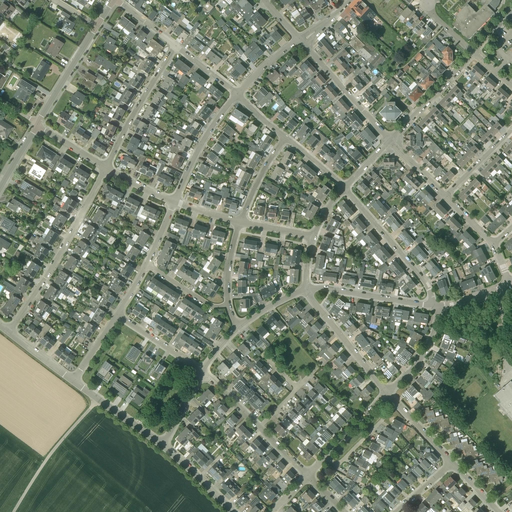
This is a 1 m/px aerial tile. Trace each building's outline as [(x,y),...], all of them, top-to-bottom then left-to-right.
[(144,2),(143,1),(140,0),(128,0),(129,0),(133,3),(135,5),(134,8),(142,14),(144,11),(140,8),(144,2)] [(237,12),(247,3),(244,0),(240,0),(239,0),(236,0),(234,2),(232,4),(229,7),(225,11),(229,14),(234,9),(237,12)] [(308,2),(306,0),(305,0),(304,1),(307,6),(309,5),(315,13),(320,10),(316,3),(313,0),(310,2),(309,0),(308,2)] [(326,6),(321,0),(318,0),(319,1),(316,3),(320,10),(326,6)] [(374,19),(378,16),(375,13),(365,4),(361,0),(355,0),(349,7),(355,13),(358,16),(367,25),(374,18),(374,19)] [(471,37),(470,36),(473,33),(474,34),(480,28),(479,27),(482,24),(483,25),(489,20),(488,18),(491,15),(492,16),(495,13),(493,11),(495,9),(496,10),(495,9),(497,7),(498,6),(499,5),(499,4),(500,3),(500,2),(500,1),(500,0),(480,0),(481,2),(481,4),(483,6),(476,13),(467,4),(456,16),(457,17),(455,19),(457,20),(453,25),(468,40),(471,37)] [(206,2),(202,7),(209,12),(213,7),(206,2)] [(0,12),(7,18),(15,9),(8,4),(5,6),(2,3),(0,6),(0,7),(0,8),(0,7),(0,12)] [(252,7),(247,3),(237,12),(237,13),(242,17),(237,22),(239,24),(244,20),(247,17),(245,14),(253,7),(252,7)] [(162,24),(169,15),(163,10),(165,8),(163,6),(161,8),(159,11),(162,13),(156,20),(157,20),(158,21),(159,22),(160,22),(162,24)] [(403,11),(398,6),(395,9),(397,11),(394,15),(397,18),(403,11)] [(357,24),(359,22),(356,18),(358,16),(355,13),(349,7),(345,12),(351,18),(352,19),(353,20),(356,22),(357,24)] [(415,14),(416,13),(412,9),(410,10),(408,8),(401,15),(406,19),(407,18),(409,20),(415,14)] [(305,9),(298,13),(304,21),(307,19),(310,18),(309,18),(310,17),(307,11),(306,12),(305,9)] [(62,11),(60,14),(68,19),(70,16),(62,11)] [(166,27),(167,28),(167,29),(173,21),(176,23),(180,18),(171,12),(169,15),(162,24),(165,26),(166,27)] [(253,25),(261,17),(256,13),(257,12),(250,19),(247,17),(244,20),(246,23),(248,21),(253,25)] [(345,12),(340,16),(347,23),(349,20),(352,22),(353,20),(352,19),(351,18),(345,12)] [(304,21),(298,13),(292,17),(298,25),(304,21)] [(421,22),(420,21),(416,17),(417,16),(415,14),(409,20),(408,21),(412,26),(411,26),(414,29),(415,28),(421,22)] [(180,18),(176,23),(178,25),(173,33),(175,34),(174,34),(176,35),(178,37),(186,27),(187,26),(181,22),(185,17),(182,15),(180,18)] [(124,29),(129,22),(123,17),(118,24),(124,29)] [(261,17),(253,25),(257,30),(255,31),(257,34),(261,31),(259,28),(260,27),(260,28),(266,22),(266,21),(265,22),(261,17)] [(220,28),(224,24),(220,19),(216,23),(220,28)] [(62,21),(58,28),(65,32),(69,34),(71,31),(75,24),(68,20),(66,23),(62,21)] [(425,30),(422,28),(425,24),(421,20),(420,21),(421,22),(415,28),(418,31),(416,33),(420,37),(422,34),(425,30)] [(129,22),(124,29),(130,33),(135,26),(129,22)] [(335,31),(341,36),(343,34),(341,32),(345,27),(339,22),(335,27),(337,29),(335,31)] [(182,40),(184,41),(183,41),(184,41),(189,35),(190,34),(192,36),(195,32),(194,31),(196,29),(197,28),(194,26),(191,30),(192,31),(191,32),(186,27),(178,37),(181,39),(182,40)] [(275,33),(270,37),(275,43),(279,40),(278,39),(280,37),(277,32),(279,31),(275,26),(272,29),(275,33)] [(428,27),(425,30),(422,34),(425,37),(423,39),(427,43),(431,38),(429,36),(433,31),(428,27)] [(194,49),(199,43),(201,40),(196,36),(197,34),(199,31),(196,29),(194,31),(195,32),(192,36),(194,38),(189,45),(191,46),(190,46),(192,47),(194,49)] [(131,38),(139,44),(137,46),(140,48),(144,44),(141,42),(146,35),(140,30),(136,36),(133,34),(131,38)] [(126,44),(131,38),(133,34),(131,37),(128,35),(128,36),(123,42),(126,44)] [(264,38),(262,37),(257,41),(258,41),(261,45),(265,42),(269,46),(271,44),(272,45),(275,43),(270,37),(268,34),(264,38)] [(381,51),(379,53),(359,34),(349,44),(367,61),(376,69),(387,57),(381,51)] [(329,38),(330,37),(328,35),(317,44),(322,49),(327,44),(327,43),(331,40),(329,38)] [(117,47),(114,45),(116,42),(109,37),(103,47),(102,48),(111,53),(112,51),(114,52),(117,47)] [(201,40),(199,43),(194,49),(197,51),(198,52),(200,53),(199,54),(200,54),(205,47),(206,46),(208,48),(214,41),(211,39),(209,42),(203,38),(201,41),(201,40)] [(55,58),(55,57),(54,57),(56,53),(57,53),(63,44),(54,39),(50,46),(47,44),(43,51),(55,58)] [(152,39),(147,45),(149,47),(153,49),(157,44),(152,39)] [(326,53),(337,44),(335,41),(334,42),(332,39),(331,40),(327,43),(327,44),(322,49),(326,53)] [(438,50),(442,45),(435,39),(432,43),(435,46),(438,50)] [(210,51),(205,58),(205,57),(207,59),(208,60),(208,59),(211,62),(218,52),(213,49),(215,47),(217,44),(214,41),(208,48),(210,50),(210,51)] [(432,43),(431,43),(430,41),(426,45),(426,46),(425,47),(428,49),(430,51),(433,48),(439,54),(440,53),(438,50),(435,46),(432,43)] [(330,58),(342,48),(343,49),(348,44),(346,42),(341,46),(340,45),(339,46),(337,44),(326,53),(330,58)] [(159,54),(160,52),(163,48),(157,44),(153,49),(159,54)] [(452,57),(452,51),(448,47),(447,48),(445,46),(441,51),(445,55),(445,57),(452,57)] [(263,53),(257,47),(251,51),(257,58),(263,53)] [(138,51),(141,53),(146,58),(148,55),(143,50),(140,48),(138,51)] [(246,51),(248,54),(246,56),(252,63),(257,58),(251,51),(249,48),(246,51)] [(337,56),(339,58),(334,63),(339,68),(344,63),(344,62),(348,59),(346,56),(349,54),(344,49),(337,56)] [(430,51),(428,49),(424,52),(432,60),(435,57),(429,52),(430,51)] [(221,60),(221,59),(224,61),(227,56),(225,55),(223,57),(218,52),(211,62),(213,64),(214,65),(216,66),(215,66),(216,66),(221,60)] [(419,53),(414,58),(417,62),(423,56),(419,53)] [(104,59),(98,55),(94,62),(93,62),(91,64),(91,65),(98,69),(101,64),(106,67),(104,69),(108,71),(107,71),(108,72),(109,70),(109,69),(114,72),(115,70),(117,67),(104,59)] [(445,57),(441,61),(440,62),(441,63),(442,63),(446,67),(447,65),(448,66),(452,62),(452,57),(445,57)] [(287,66),(290,69),(291,68),(292,69),(297,65),(295,63),(296,62),(292,58),(288,62),(287,61),(278,70),(284,77),(287,74),(283,70),(287,66)] [(154,64),(147,59),(147,60),(145,62),(143,61),(140,59),(138,61),(151,69),(154,64)] [(232,67),(234,70),(240,75),(243,72),(242,71),(244,69),(240,65),(242,63),(238,59),(235,62),(237,63),(232,67)] [(344,63),(339,68),(343,72),(351,65),(348,63),(350,61),(348,59),(344,62),(344,63)] [(179,71),(184,64),(178,60),(173,66),(179,71)] [(42,61),(32,77),(40,82),(44,76),(46,72),(45,71),(49,66),(50,66),(42,61)] [(151,69),(138,61),(138,62),(140,63),(137,68),(134,66),(132,68),(142,75),(144,72),(147,74),(151,69)] [(298,68),(301,70),(300,71),(303,73),(311,66),(310,65),(311,65),(309,63),(308,63),(306,61),(298,68)] [(436,64),(434,67),(442,74),(446,70),(444,68),(446,67),(442,63),(441,63),(440,62),(439,62),(439,61),(436,64)] [(179,71),(183,74),(185,75),(190,69),(184,64),(179,71)] [(442,74),(434,67),(431,64),(425,70),(427,72),(434,78),(436,77),(438,78),(442,74)] [(356,65),(353,68),(351,65),(343,72),(347,77),(358,67),(356,65)] [(311,66),(303,73),(301,75),(307,82),(317,73),(315,71),(311,66)] [(358,72),(360,74),(361,75),(367,70),(364,66),(360,70),(358,72)] [(470,71),(473,73),(475,75),(480,70),(475,66),(470,71)] [(434,78),(427,72),(425,70),(422,67),(419,70),(421,73),(425,76),(423,79),(424,80),(430,86),(434,82),(432,79),(433,78),(434,79),(434,78)] [(142,75),(132,68),(130,71),(134,74),(131,79),(134,81),(141,85),(144,79),(141,77),(142,75)] [(294,77),(298,73),(294,68),(289,72),(294,77)] [(240,75),(234,70),(230,74),(227,70),(224,73),(228,77),(230,76),(234,79),(236,77),(237,78),(240,75)] [(274,71),(270,75),(270,74),(266,77),(272,83),(278,78),(281,80),(284,77),(278,70),(278,71),(279,72),(277,74),(274,71)] [(399,78),(404,73),(400,70),(395,75),(399,78)] [(477,82),(480,79),(485,74),(480,70),(475,75),(473,77),(471,80),(473,82),(475,80),(477,82)] [(93,83),(96,78),(101,81),(103,77),(96,73),(94,76),(87,72),(83,78),(84,79),(81,83),(81,84),(92,91),(96,85),(93,83)] [(195,72),(190,78),(189,80),(188,81),(194,85),(200,77),(195,72)] [(9,75),(7,74),(5,77),(0,74),(0,85),(4,79),(6,80),(7,79),(9,75)] [(378,74),(370,80),(373,83),(376,80),(379,76),(380,76),(378,74)] [(322,88),(321,86),(325,82),(319,75),(311,82),(310,80),(303,87),(299,90),(293,95),(294,95),(295,98),(296,99),(303,93),(302,92),(312,83),(313,84),(313,85),(319,91),(321,88),(322,88)] [(361,82),(363,80),(363,79),(359,75),(351,82),(355,87),(361,82)] [(372,83),(374,85),(381,79),(379,76),(376,80),(373,83),(372,83)] [(174,82),(174,81),(167,77),(164,82),(171,86),(173,88),(176,83),(174,82)] [(194,85),(199,89),(201,86),(202,87),(206,81),(200,77),(194,85)] [(488,77),(483,82),(485,84),(483,87),(484,87),(482,89),(484,91),(492,81),(488,77)] [(394,90),(398,84),(391,78),(388,81),(389,82),(391,83),(390,85),(389,85),(394,90)] [(33,93),(35,89),(36,88),(21,79),(16,86),(22,89),(19,94),(16,98),(21,101),(20,101),(22,102),(25,104),(32,92),(33,93)] [(424,88),(426,90),(430,86),(424,80),(423,79),(419,83),(417,81),(415,83),(417,85),(423,90),(424,88)] [(360,91),(368,84),(363,80),(361,82),(355,87),(360,91)] [(141,85),(134,81),(131,86),(138,90),(141,85)] [(492,81),(484,91),(485,92),(487,90),(490,93),(492,90),(497,85),(492,81)] [(173,88),(171,86),(164,82),(160,87),(168,92),(167,94),(172,98),(174,95),(170,93),(173,88)] [(406,91),(407,91),(408,92),(404,96),(411,102),(413,100),(415,102),(419,98),(411,91),(403,83),(400,86),(406,91)] [(212,85),(207,91),(209,92),(213,95),(217,90),(212,85)] [(419,98),(423,94),(421,92),(423,90),(417,85),(411,91),(419,98)] [(198,97),(204,89),(202,87),(201,86),(199,89),(199,90),(196,95),(198,97)] [(329,86),(323,90),(324,91),(320,94),(324,98),(324,99),(325,98),(333,91),(329,86)] [(461,91),(456,86),(452,90),(465,103),(466,101),(462,98),(461,97),(463,94),(461,91)] [(122,95),(124,96),(131,100),(134,95),(132,94),(134,91),(128,88),(127,87),(125,90),(125,89),(122,95)] [(254,97),(257,100),(255,102),(261,107),(265,104),(268,101),(269,101),(270,100),(273,97),(269,93),(268,93),(262,87),(258,91),(259,91),(254,97)] [(372,89),(372,90),(370,87),(362,94),(367,99),(374,92),(375,92),(372,89)] [(494,105),(494,104),(496,102),(505,92),(500,88),(495,93),(496,93),(498,95),(496,97),(494,100),(494,101),(492,103),(494,105)] [(206,95),(205,94),(207,91),(204,89),(198,97),(203,100),(206,96),(206,95)] [(83,102),(86,97),(77,91),(77,90),(76,92),(74,96),(73,95),(69,101),(73,103),(75,105),(78,107),(82,101),(83,102)] [(223,94),(217,90),(213,95),(218,100),(223,94)] [(447,95),(453,100),(455,97),(459,101),(461,99),(464,103),(465,103),(452,90),(447,95)] [(333,91),(325,98),(329,102),(329,103),(337,95),(333,91)] [(154,97),(164,103),(165,103),(166,101),(163,99),(165,96),(158,92),(154,97)] [(379,97),(378,96),(374,92),(367,99),(371,104),(379,97)] [(505,92),(496,102),(494,104),(494,105),(497,107),(499,104),(498,103),(502,99),(505,101),(510,96),(505,92)] [(118,100),(114,98),(113,101),(122,106),(124,103),(128,106),(131,100),(124,96),(122,95),(118,100)] [(450,102),(453,100),(447,95),(443,99),(453,108),(454,107),(452,105),(452,104),(450,102)] [(161,107),(164,103),(154,97),(151,102),(159,107),(158,109),(163,112),(165,110),(161,107)] [(216,102),(210,98),(207,103),(212,107),(216,102)] [(332,107),(336,112),(339,109),(345,104),(341,99),(332,107)] [(451,110),(453,108),(443,99),(439,104),(446,111),(449,108),(451,110)] [(112,108),(111,111),(122,117),(125,111),(121,109),(122,106),(113,101),(111,103),(118,107),(116,110),(112,108)] [(205,102),(200,110),(208,116),(212,111),(210,110),(212,107),(207,103),(205,102)] [(391,103),(387,103),(387,107),(386,107),(380,113),(387,120),(387,122),(391,122),(391,103)] [(402,113),(396,107),(395,107),(395,103),(391,103),(391,122),(396,122),(396,120),(402,113)] [(290,110),(286,106),(284,104),(277,113),(279,115),(277,118),(282,122),(287,116),(287,115),(290,117),(293,113),(290,110)] [(345,104),(339,109),(336,112),(337,112),(336,112),(338,114),(339,114),(340,116),(338,118),(338,117),(333,121),(336,125),(339,121),(341,120),(346,116),(344,114),(349,109),(345,104)] [(155,113),(156,111),(149,106),(146,112),(154,117),(156,113),(155,113)] [(317,117),(321,113),(315,106),(311,111),(317,117)] [(441,112),(435,107),(431,111),(436,116),(438,119),(441,121),(442,122),(443,122),(445,120),(441,116),(442,114),(441,112)] [(242,114),(236,110),(235,109),(236,110),(232,116),(231,115),(231,116),(238,120),(242,114)] [(208,116),(200,110),(199,110),(194,117),(195,118),(201,122),(203,120),(205,121),(208,116)] [(113,115),(112,118),(119,122),(122,117),(111,111),(110,113),(113,115)] [(427,116),(432,121),(436,116),(431,111),(427,116)] [(69,116),(64,113),(62,112),(60,115),(59,114),(58,116),(59,116),(57,118),(59,119),(57,122),(70,130),(74,124),(71,122),(71,123),(67,121),(67,120),(69,116)] [(151,120),(154,122),(156,118),(154,117),(146,112),(142,117),(149,121),(151,120)] [(297,124),(296,124),(298,122),(294,118),(296,115),(293,113),(290,117),(292,119),(288,123),(289,123),(286,126),(292,130),(297,124)] [(343,123),(348,118),(352,123),(358,118),(353,113),(351,116),(348,113),(346,116),(341,120),(343,123)] [(248,118),(242,114),(238,120),(244,124),(248,118)] [(438,135),(439,136),(441,134),(432,126),(434,123),(432,121),(427,116),(423,120),(438,135)] [(299,131),(299,132),(297,134),(302,139),(303,138),(304,138),(304,137),(310,130),(305,126),(309,120),(307,118),(301,124),(304,126),(299,131)] [(362,123),(358,118),(352,123),(350,126),(354,130),(351,133),(352,133),(354,135),(363,127),(362,127),(360,125),(362,123)] [(6,138),(12,128),(0,120),(0,130),(0,131),(0,134),(0,135),(6,138)] [(418,125),(423,130),(426,127),(436,137),(438,135),(423,120),(418,125)] [(155,127),(149,124),(144,121),(143,123),(140,122),(137,127),(148,133),(151,134),(155,130),(156,128),(154,127),(155,127)] [(74,136),(80,140),(83,134),(78,130),(82,124),(79,122),(74,130),(76,132),(74,136)] [(202,126),(195,122),(191,127),(198,131),(202,126)] [(330,130),(335,125),(333,124),(330,127),(326,122),(324,124),(330,130)] [(493,123),(491,122),(490,123),(498,132),(503,127),(498,122),(495,125),(493,123)] [(494,136),(498,132),(490,123),(488,125),(492,128),(489,131),(494,136)] [(116,127),(109,124),(107,127),(104,125),(102,128),(106,130),(114,133),(116,127)] [(253,133),(254,134),(258,128),(257,127),(252,124),(248,130),(245,128),(243,131),(251,136),(253,133)] [(233,130),(232,129),(229,127),(227,125),(227,126),(223,131),(222,131),(224,132),(222,134),(227,139),(229,140),(231,137),(235,132),(233,130)] [(176,129),(180,131),(186,135),(188,132),(184,130),(181,129),(182,128),(178,126),(176,129)] [(417,126),(413,130),(407,136),(407,141),(415,141),(418,141),(418,135),(422,131),(417,126)] [(134,133),(141,136),(142,134),(143,135),(144,134),(147,135),(148,133),(137,127),(134,133)] [(191,127),(188,132),(195,137),(198,131),(191,127)] [(356,138),(361,133),(366,138),(371,133),(368,130),(366,128),(361,133),(361,132),(360,133),(358,131),(363,127),(354,135),(356,138)] [(322,142),(321,143),(325,138),(320,134),(315,129),(314,130),(310,135),(312,137),(307,143),(313,148),(319,140),(322,142)] [(106,130),(104,136),(111,139),(114,133),(106,130)] [(482,130),(481,132),(490,140),(494,136),(489,131),(486,134),(485,132),(483,130),(482,130)] [(490,140),(481,132),(479,133),(483,137),(480,140),(485,145),(490,140)] [(341,142),(345,138),(341,133),(337,137),(341,142)] [(371,143),(376,139),(374,136),(371,133),(366,138),(362,141),(367,146),(365,148),(367,150),(373,145),(371,143)] [(83,134),(80,140),(86,143),(89,138),(83,134)] [(217,143),(222,148),(223,149),(225,146),(223,144),(227,139),(222,134),(222,135),(218,140),(217,140),(218,141),(217,143)] [(189,147),(192,142),(188,140),(185,138),(184,140),(183,140),(182,139),(182,138),(175,135),(173,139),(177,141),(189,147)] [(273,140),(267,136),(263,142),(269,146),(273,140)] [(132,137),(129,143),(137,147),(143,149),(147,142),(141,139),(140,141),(132,137)] [(329,151),(328,151),(331,148),(325,144),(329,140),(326,138),(325,138),(321,143),(323,146),(318,152),(323,157),(329,151)] [(260,140),(256,146),(258,148),(258,147),(264,152),(269,146),(263,142),(260,140)] [(97,142),(96,142),(94,141),(91,147),(96,151),(100,145),(101,143),(98,141),(97,142)] [(189,147),(177,141),(175,145),(174,147),(172,146),(169,144),(167,147),(168,147),(171,149),(182,154),(183,151),(186,153),(189,147)] [(407,146),(413,152),(419,157),(424,152),(419,148),(420,147),(421,147),(421,141),(418,141),(415,141),(407,141),(407,146)] [(474,146),(472,148),(469,144),(468,145),(466,146),(470,150),(475,155),(479,150),(478,149),(480,147),(476,142),(475,142),(473,144),(474,146)] [(126,148),(133,151),(132,153),(132,154),(133,154),(139,157),(140,154),(143,156),(144,153),(136,149),(137,147),(129,143),(126,148)] [(211,152),(217,157),(218,158),(220,155),(218,153),(222,148),(217,143),(216,143),(217,144),(212,149),(213,150),(211,152)] [(432,144),(428,148),(436,155),(426,165),(430,168),(441,157),(443,155),(445,153),(434,143),(432,144)] [(106,149),(100,145),(96,151),(102,155),(106,149)] [(466,146),(466,147),(465,148),(468,151),(466,154),(471,159),(475,155),(470,150),(466,146)] [(52,161),(51,162),(48,168),(51,170),(55,164),(57,161),(53,159),(56,155),(42,147),(37,156),(43,160),(45,157),(52,161)] [(503,151),(508,156),(511,153),(511,154),(511,150),(508,147),(503,151)] [(350,149),(347,152),(355,161),(361,155),(360,154),(358,152),(355,148),(352,151),(350,149)] [(170,151),(173,153),(170,159),(181,164),(184,158),(180,157),(182,154),(171,149),(170,151)] [(323,157),(329,162),(331,159),(334,161),(342,152),(339,149),(334,155),(329,151),(323,157)] [(211,165),(214,167),(216,163),(219,159),(218,158),(217,157),(211,152),(211,153),(207,158),(206,158),(208,159),(205,162),(211,165)] [(283,157),(290,161),(293,155),(286,152),(283,157)] [(334,166),(340,171),(345,165),(343,163),(347,157),(342,152),(334,161),(337,163),(334,166)] [(255,154),(254,153),(251,159),(257,163),(261,157),(255,154)] [(453,160),(452,159),(448,156),(447,155),(446,155),(445,153),(443,155),(445,157),(450,163),(453,160)] [(471,159),(466,154),(462,157),(461,156),(462,156),(460,153),(458,155),(456,153),(456,154),(466,164),(471,159)] [(460,160),(457,163),(462,168),(466,164),(456,154),(455,155),(456,156),(456,157),(458,159),(459,159),(460,160)] [(142,165),(143,163),(146,157),(143,156),(140,161),(138,165),(141,166),(138,172),(145,175),(148,168),(145,166),(144,167),(142,165)] [(494,160),(499,165),(503,170),(505,168),(500,164),(503,161),(498,156),(494,160)] [(120,163),(127,166),(130,159),(126,157),(126,158),(123,157),(120,163)] [(293,162),(290,161),(283,157),(280,163),(283,164),(282,167),(288,170),(289,168),(287,167),(289,164),(291,165),(293,162)] [(433,172),(439,166),(437,164),(443,159),(441,157),(430,168),(433,172)] [(57,167),(62,170),(67,162),(62,158),(57,167)] [(130,159),(127,166),(133,169),(136,163),(133,162),(134,161),(130,159)] [(169,159),(167,164),(179,170),(181,164),(170,159),(169,159)] [(257,163),(251,159),(247,166),(248,166),(253,170),(257,163)] [(378,166),(380,168),(381,167),(389,167),(389,159),(384,159),(378,166)] [(394,159),(389,159),(389,167),(389,170),(396,169),(397,169),(399,167),(401,165),(394,159)] [(509,176),(503,170),(499,165),(494,160),(490,165),(497,172),(499,170),(504,175),(507,178),(509,176)] [(73,165),(67,162),(62,170),(67,173),(73,165)] [(158,163),(156,168),(150,165),(148,168),(145,175),(151,178),(154,172),(157,174),(161,164),(158,163)] [(34,164),(32,167),(28,173),(37,178),(40,180),(46,171),(34,164)] [(162,175),(160,174),(164,166),(161,164),(157,174),(156,175),(158,177),(157,181),(163,184),(167,176),(163,174),(162,175)] [(200,174),(204,176),(206,172),(210,174),(211,171),(210,171),(211,169),(219,174),(221,170),(214,167),(211,165),(209,168),(201,164),(198,172),(200,174)] [(298,173),(303,178),(310,170),(305,165),(299,171),(297,169),(292,175),(295,177),(298,173)] [(485,169),(490,174),(495,179),(496,177),(494,175),(497,173),(497,172),(490,165),(485,169)] [(241,170),(238,177),(247,182),(251,175),(248,174),(249,171),(245,169),(240,166),(238,169),(241,170)] [(273,173),(280,176),(283,178),(286,172),(290,174),(291,172),(288,170),(282,167),(280,169),(276,167),(273,173)] [(78,168),(75,174),(73,173),(69,180),(72,181),(74,178),(78,180),(83,172),(78,168)] [(181,174),(176,171),(170,169),(169,172),(176,175),(175,176),(179,178),(181,174)] [(494,180),(495,179),(490,174),(485,169),(481,173),(488,181),(491,178),(493,180),(494,180)] [(310,170),(303,178),(309,182),(308,183),(311,185),(317,177),(315,175),(316,174),(315,174),(310,170)] [(369,175),(380,186),(382,184),(380,181),(381,180),(378,177),(381,174),(377,170),(374,172),(373,171),(369,175)] [(451,180),(455,176),(450,170),(447,174),(443,170),(442,172),(451,180)] [(89,175),(83,172),(78,180),(84,184),(89,175)] [(451,180),(442,172),(439,174),(441,176),(442,175),(444,177),(441,179),(446,185),(451,180)] [(270,178),(275,181),(273,183),(279,187),(281,184),(280,183),(283,178),(280,176),(273,173),(270,178)] [(409,173),(401,182),(406,186),(408,184),(414,178),(409,173)] [(163,184),(170,187),(173,180),(171,178),(172,176),(168,174),(167,176),(163,184)] [(366,178),(371,183),(369,185),(374,189),(377,186),(379,187),(380,186),(369,175),(366,178)] [(396,176),(392,180),(388,183),(391,186),(395,183),(399,179),(396,176)] [(247,182),(238,177),(235,184),(232,183),(230,185),(236,188),(240,190),(242,187),(244,188),(247,182)] [(311,185),(313,187),(320,179),(317,177),(311,185)] [(408,184),(406,186),(403,189),(407,192),(417,181),(414,178),(408,184)] [(480,184),(481,184),(476,179),(471,183),(476,188),(478,190),(480,192),(483,195),(484,193),(479,188),(481,186),(480,184)] [(18,189),(33,198),(35,195),(40,198),(43,193),(24,181),(21,185),(22,186),(20,190),(19,189),(18,189)] [(421,185),(417,181),(407,192),(402,197),(403,199),(408,194),(413,189),(415,190),(421,185)] [(356,187),(365,196),(371,191),(369,189),(362,182),(356,187)] [(206,190),(208,191),(205,201),(211,203),(215,192),(212,191),(212,190),(209,189),(211,184),(208,183),(206,190)] [(472,192),(474,190),(476,188),(471,183),(467,187),(472,192)] [(271,193),(270,196),(275,199),(276,196),(275,195),(278,189),(268,184),(264,190),(271,193)] [(113,200),(117,192),(106,186),(103,192),(108,195),(107,197),(113,200)] [(330,190),(324,186),(322,189),(318,187),(316,189),(318,190),(326,196),(330,190),(330,191),(330,190)] [(197,187),(196,190),(190,188),(188,195),(194,198),(197,188),(197,187)] [(203,192),(202,192),(203,189),(197,187),(197,188),(194,198),(200,200),(203,192)] [(215,192),(211,203),(218,205),(220,198),(223,199),(225,191),(225,188),(222,187),(220,193),(220,194),(216,192),(215,192)] [(469,195),(472,192),(467,187),(462,192),(472,201),(474,199),(471,197),(469,195)] [(315,198),(316,198),(321,202),(322,202),(321,202),(326,196),(318,190),(316,189),(311,196),(309,195),(308,197),(313,201),(315,199),(315,198)] [(429,194),(424,189),(422,192),(420,189),(413,196),(415,198),(417,197),(421,201),(420,203),(424,199),(429,194)] [(228,193),(228,192),(225,191),(223,199),(225,199),(223,207),(229,209),(231,201),(232,199),(229,198),(230,194),(228,193)] [(390,195),(388,193),(386,191),(380,196),(385,200),(390,195)] [(113,200),(118,203),(123,195),(117,192),(113,200)] [(470,203),(472,201),(462,192),(458,196),(463,201),(466,199),(470,203)] [(312,204),(313,201),(308,197),(301,193),(300,196),(300,197),(306,201),(306,200),(309,202),(311,204),(312,204)] [(428,209),(429,207),(435,202),(433,200),(434,199),(429,194),(424,199),(420,203),(427,210),(428,209)] [(128,197),(124,206),(129,209),(127,213),(134,200),(128,197)] [(68,198),(65,203),(73,209),(77,203),(68,198)] [(7,206),(6,206),(15,212),(18,207),(18,208),(18,207),(28,213),(31,209),(13,199),(10,203),(8,202),(9,203),(7,206)] [(231,201),(229,209),(235,210),(237,206),(239,207),(241,201),(235,199),(234,202),(231,201)] [(131,215),(133,211),(138,213),(141,206),(138,205),(139,203),(134,200),(127,213),(131,215)] [(342,215),(344,213),(345,214),(350,209),(346,204),(346,203),(343,200),(337,205),(342,210),(340,212),(342,215)] [(372,206),(373,206),(377,211),(383,206),(379,201),(372,206)] [(276,209),(277,208),(276,209),(279,210),(283,203),(280,202),(278,206),(276,206),(275,206),(270,205),(269,206),(268,208),(269,208),(269,209),(268,213),(268,217),(274,218),(276,209)] [(70,214),(73,209),(65,203),(61,209),(70,214)] [(255,215),(264,217),(265,212),(266,208),(266,205),(264,204),(257,203),(255,215)] [(282,209),(282,212),(280,219),(288,220),(288,219),(291,219),(292,212),(292,211),(296,204),(292,203),(289,210),(282,209)] [(439,203),(433,209),(438,214),(443,208),(439,203)] [(511,214),(511,207),(511,206),(510,206),(508,203),(503,208),(505,209),(503,211),(507,216),(509,214),(511,216),(511,214)] [(318,208),(311,204),(308,211),(314,214),(317,208),(318,208)] [(138,213),(137,216),(139,217),(145,220),(147,217),(151,208),(145,205),(144,208),(141,206),(138,213)] [(377,211),(382,216),(388,211),(383,206),(377,211)] [(152,220),(152,219),(156,221),(160,213),(156,211),(156,210),(151,208),(147,217),(145,220),(147,221),(149,218),(152,220)] [(443,208),(438,214),(442,218),(448,212),(443,208)] [(308,211),(305,209),(304,209),(302,212),(306,214),(304,217),(311,220),(314,214),(308,211)] [(354,214),(354,213),(350,209),(345,214),(349,218),(354,214)] [(506,220),(507,220),(505,218),(507,216),(503,211),(501,209),(498,212),(501,215),(497,219),(502,224),(506,220)] [(98,210),(95,215),(103,220),(106,222),(110,217),(109,217),(109,216),(115,219),(117,216),(115,216),(113,214),(109,213),(105,210),(104,213),(98,210)] [(58,213),(55,219),(63,224),(67,219),(58,213)] [(91,221),(99,226),(103,220),(95,215),(91,221)] [(386,221),(390,226),(396,221),(399,219),(396,215),(393,217),(392,216),(386,221)] [(15,224),(13,222),(3,216),(0,222),(1,223),(0,224),(0,226),(8,231),(9,229),(11,231),(15,224)] [(453,217),(447,223),(452,227),(457,222),(453,217)] [(173,228),(179,230),(182,220),(177,218),(173,228)] [(341,223),(339,222),(340,220),(336,218),(335,220),(332,219),(329,225),(336,228),(338,229),(341,223)] [(362,223),(358,218),(351,224),(349,222),(345,225),(347,228),(350,225),(354,230),(357,228),(362,223)] [(60,229),(63,224),(55,219),(52,224),(60,229)] [(390,226),(395,231),(401,226),(399,224),(402,222),(399,219),(396,221),(390,226)] [(497,229),(502,224),(497,219),(492,223),(497,229)] [(188,223),(182,220),(179,230),(178,233),(184,236),(183,240),(186,241),(188,234),(185,234),(186,232),(185,232),(188,223)] [(451,232),(454,235),(456,237),(458,235),(455,233),(456,232),(462,226),(457,222),(452,227),(454,230),(451,232)] [(366,228),(362,223),(357,228),(354,230),(358,235),(355,237),(357,240),(363,235),(361,232),(366,228)] [(497,229),(492,223),(487,228),(493,233),(497,229)] [(85,230),(93,236),(97,230),(89,225),(85,230)] [(190,237),(196,239),(200,226),(195,225),(191,236),(188,234),(186,241),(189,242),(190,237)] [(334,237),(339,239),(340,236),(335,234),(338,229),(336,228),(329,225),(326,230),(335,235),(334,237)] [(200,226),(196,239),(199,240),(200,237),(204,238),(207,228),(200,226)] [(50,230),(46,235),(55,240),(58,235),(50,230)] [(93,243),(94,243),(97,238),(93,236),(85,230),(82,236),(88,240),(93,243)] [(216,241),(219,232),(213,230),(210,240),(216,241)] [(403,241),(412,234),(408,230),(406,232),(405,231),(399,236),(403,241)] [(149,236),(142,231),(138,237),(146,241),(149,236)] [(456,237),(453,240),(455,242),(457,240),(460,242),(463,239),(465,242),(471,236),(466,231),(463,234),(461,232),(458,235),(456,237)] [(222,243),(225,234),(219,232),(216,241),(217,242),(222,243)] [(369,242),(375,238),(370,233),(365,237),(363,235),(357,240),(357,241),(358,242),(359,242),(363,247),(366,244),(367,245),(369,242)] [(403,241),(408,247),(415,241),(417,243),(421,239),(419,237),(416,239),(412,234),(403,241)] [(40,237),(39,238),(36,236),(35,239),(44,244),(45,242),(52,246),(55,240),(46,235),(44,239),(40,237)] [(125,238),(127,240),(138,247),(139,245),(142,247),(146,241),(138,237),(135,242),(134,241),(128,237),(128,238),(124,235),(122,237),(125,238)] [(476,241),(471,236),(465,242),(470,247),(476,241)] [(0,249),(1,249),(2,247),(7,250),(11,244),(0,237),(0,249)] [(333,240),(324,237),(322,243),(332,246),(334,240),(338,242),(339,239),(334,237),(333,240)] [(367,245),(369,247),(372,245),(374,247),(379,242),(375,238),(369,242),(367,245)] [(37,244),(36,244),(33,249),(37,251),(45,256),(48,251),(42,247),(44,244),(35,239),(33,241),(37,244)] [(125,242),(132,247),(129,252),(136,257),(140,251),(136,249),(138,247),(127,240),(125,242)] [(242,250),(244,251),(248,252),(249,249),(251,241),(244,240),(242,250)] [(88,248),(89,246),(86,244),(80,241),(77,246),(85,252),(88,254),(91,250),(88,248)] [(164,247),(173,251),(176,245),(166,241),(164,247)] [(249,249),(258,251),(259,246),(256,246),(257,242),(251,241),(249,249)] [(327,251),(328,248),(331,250),(332,246),(322,243),(320,249),(327,251)] [(264,252),(263,255),(269,256),(271,245),(265,244),(263,252),(264,252)] [(269,256),(275,257),(275,254),(276,254),(278,246),(271,245),(269,256)] [(73,252),(80,256),(82,257),(85,252),(77,246),(73,252)] [(416,256),(425,249),(424,248),(420,247),(420,248),(418,246),(412,251),(416,256)] [(161,252),(171,256),(173,251),(164,247),(161,252)] [(387,252),(383,247),(376,253),(374,251),(370,254),(372,256),(375,254),(376,256),(379,259),(382,256),(387,252)] [(367,256),(370,254),(374,251),(372,248),(371,249),(365,254),(367,256)] [(481,248),(474,252),(477,258),(484,254),(481,248)] [(416,256),(421,262),(428,256),(430,258),(434,254),(436,253),(434,250),(432,252),(429,254),(425,249),(416,256)] [(32,255),(26,252),(23,250),(21,252),(25,254),(31,258),(32,255)] [(293,250),(292,257),(299,258),(300,251),(293,250)] [(37,251),(33,256),(42,261),(45,256),(37,251)] [(123,259),(117,255),(111,251),(109,255),(115,259),(116,257),(121,261),(123,259)] [(129,252),(125,257),(133,262),(136,257),(129,252)] [(159,257),(168,262),(171,256),(161,252),(159,257)] [(386,265),(385,263),(391,257),(387,252),(382,256),(379,259),(383,264),(377,269),(380,271),(383,268),(386,265)] [(213,258),(210,263),(217,268),(221,263),(217,260),(219,257),(220,254),(213,253),(212,256),(211,257),(213,258)] [(477,258),(480,264),(478,264),(480,267),(485,265),(484,262),(487,261),(484,254),(477,258)] [(318,255),(318,256),(317,262),(323,263),(325,263),(326,259),(327,260),(327,257),(332,259),(333,256),(328,255),(327,257),(318,255)] [(75,267),(79,261),(77,260),(71,256),(67,262),(75,267)] [(290,256),(288,256),(287,263),(283,262),(283,265),(290,266),(290,263),(298,265),(298,264),(299,258),(292,257),(290,256)] [(168,262),(159,257),(156,263),(166,268),(168,262)] [(425,266),(430,272),(438,264),(434,259),(432,260),(431,261),(425,266)] [(207,261),(206,264),(208,266),(206,269),(214,273),(217,268),(210,263),(207,261)] [(390,266),(388,267),(386,265),(383,268),(380,271),(383,272),(384,270),(385,272),(388,269),(390,271),(393,272),(394,271),(400,266),(395,261),(390,266)] [(31,262),(28,267),(37,272),(40,267),(31,262)] [(67,262),(64,267),(72,272),(75,267),(67,262)] [(317,262),(316,268),(315,271),(322,272),(323,269),(325,270),(326,263),(325,263),(323,263),(317,262)] [(336,282),(336,280),(340,280),(341,273),(342,264),(339,263),(339,268),(332,267),(331,271),(331,272),(330,281),(336,282)] [(134,269),(126,264),(123,269),(130,274),(134,269)] [(434,277),(441,271),(438,264),(430,272),(434,277)] [(187,270),(182,266),(176,275),(182,278),(187,270)] [(404,271),(400,266),(394,271),(398,276),(395,279),(397,281),(402,277),(405,274),(404,271)] [(490,266),(483,270),(486,276),(493,272),(490,266)] [(18,268),(18,269),(17,271),(24,276),(26,273),(33,278),(37,272),(28,267),(26,270),(22,271),(18,268)] [(238,274),(241,275),(240,278),(254,279),(254,276),(250,276),(251,270),(247,269),(239,268),(238,274)] [(469,289),(476,286),(473,279),(476,278),(474,274),(473,271),(472,268),(469,269),(471,275),(465,277),(469,289)] [(123,269),(119,274),(127,279),(130,274),(123,269)] [(323,280),(324,280),(330,281),(331,272),(331,271),(328,271),(328,270),(325,270),(323,269),(322,272),(315,271),(315,274),(324,275),(323,280)] [(374,288),(374,285),(377,286),(378,280),(379,275),(380,271),(377,269),(375,278),(369,277),(369,280),(367,287),(374,288)] [(187,281),(192,273),(187,270),(182,278),(187,281)] [(68,284),(72,279),(71,278),(69,277),(61,271),(58,277),(68,283),(68,284)] [(356,278),(359,279),(360,271),(358,271),(357,274),(351,273),(350,277),(349,284),(355,285),(356,278)] [(361,286),(367,287),(369,280),(369,277),(363,276),(363,272),(360,271),(359,279),(362,279),(361,286)] [(343,276),(342,283),(349,284),(350,277),(351,273),(346,272),(345,276),(343,276)] [(496,279),(496,278),(493,272),(486,276),(489,282),(490,281),(491,281),(492,281),(496,279)] [(192,285),(197,276),(192,273),(187,281),(192,285)] [(22,277),(18,283),(27,288),(30,283),(22,277)] [(56,286),(58,288),(59,288),(63,291),(69,294),(70,292),(65,289),(68,283),(58,277),(54,282),(57,284),(56,286)] [(411,290),(416,286),(416,285),(411,280),(409,282),(405,277),(404,279),(402,277),(397,281),(400,282),(403,280),(406,284),(411,290)] [(465,277),(466,281),(460,284),(463,291),(469,289),(465,277)] [(153,290),(158,282),(153,278),(148,287),(153,290)] [(237,287),(245,287),(245,284),(249,284),(249,281),(253,282),(254,279),(240,278),(240,281),(237,281),(237,287)] [(124,283),(117,279),(113,284),(121,289),(124,283)] [(386,290),(392,292),(393,289),(396,289),(397,281),(395,279),(394,283),(388,282),(387,284),(386,290)] [(437,282),(437,283),(439,289),(447,287),(449,286),(450,286),(448,279),(437,282)] [(387,284),(388,282),(381,280),(378,280),(377,286),(380,286),(380,289),(386,290),(387,284)] [(399,290),(399,286),(406,294),(411,290),(406,284),(403,280),(400,282),(397,281),(396,289),(399,290)] [(164,285),(158,282),(153,290),(158,293),(164,285)] [(208,288),(216,292),(219,287),(212,282),(208,288)] [(277,293),(273,285),(271,282),(268,284),(270,287),(266,288),(270,296),(277,293)] [(18,283),(15,288),(24,293),(27,288),(18,283)] [(113,284),(110,289),(118,294),(121,289),(113,284)] [(169,288),(164,285),(158,293),(163,297),(169,288)] [(201,291),(205,293),(212,298),(216,292),(208,288),(205,285),(201,291)] [(7,301),(9,302),(16,306),(20,300),(19,299),(21,295),(12,290),(7,286),(4,290),(9,293),(8,295),(9,298),(7,301)] [(57,293),(58,291),(57,290),(50,286),(47,291),(55,296),(57,298),(60,294),(57,293)] [(439,289),(442,295),(442,296),(446,294),(446,295),(447,294),(452,292),(450,286),(449,286),(447,287),(439,289)] [(104,299),(112,303),(115,298),(112,296),(114,295),(102,287),(100,289),(106,293),(107,292),(108,293),(104,299)] [(256,293),(256,294),(249,294),(249,287),(245,287),(237,287),(237,294),(240,294),(240,297),(249,297),(252,297),(256,297),(256,293)] [(260,292),(264,300),(270,296),(266,288),(263,290),(262,287),(259,289),(260,292)] [(163,297),(168,300),(174,292),(169,288),(163,297)] [(43,297),(51,302),(55,296),(47,291),(43,297)] [(179,295),(174,292),(168,300),(173,304),(179,295)] [(100,303),(94,299),(92,298),(90,300),(91,301),(93,302),(104,309),(106,307),(108,309),(112,303),(104,299),(101,304),(100,303)] [(176,310),(178,307),(183,310),(189,302),(184,298),(182,302),(179,300),(174,308),(171,313),(173,315),(176,310)] [(335,305),(341,309),(343,306),(344,307),(350,308),(349,311),(352,311),(353,306),(354,304),(346,303),(345,304),(339,299),(335,305)] [(240,304),(240,305),(241,305),(241,308),(249,308),(249,300),(240,300),(240,304)] [(9,302),(7,301),(0,309),(0,310),(2,312),(2,313),(7,316),(10,312),(11,313),(16,306),(9,302)] [(41,301),(37,306),(45,311),(49,314),(52,309),(56,311),(58,309),(52,305),(51,308),(48,306),(49,306),(41,301)] [(91,311),(95,314),(102,318),(106,313),(103,311),(104,309),(93,302),(92,303),(91,304),(95,307),(91,311)] [(194,305),(189,302),(183,310),(189,314),(194,305)] [(364,304),(357,303),(356,307),(353,306),(354,304),(353,306),(352,311),(352,313),(355,314),(355,312),(363,313),(364,304)] [(295,316),(296,315),(303,309),(298,304),(291,310),(290,308),(287,311),(293,318),(286,324),(289,326),(298,318),(295,316)] [(364,304),(363,313),(369,314),(370,308),(371,305),(364,304)] [(189,314),(194,317),(199,308),(194,305),(189,314)] [(331,310),(337,314),(342,317),(340,318),(341,318),(343,321),(344,319),(349,316),(347,313),(346,313),(341,309),(335,305),(331,310)] [(37,306),(37,307),(34,312),(37,314),(36,317),(41,320),(43,318),(42,317),(45,311),(37,306)] [(137,317),(142,309),(136,306),(132,313),(137,317)] [(376,306),(375,315),(375,316),(372,316),(371,323),(375,324),(376,321),(374,321),(375,318),(381,319),(382,316),(383,307),(376,306)] [(392,313),(392,311),(390,311),(390,308),(383,307),(382,316),(388,317),(388,321),(391,322),(392,313)] [(199,308),(194,317),(192,319),(197,322),(198,322),(200,324),(201,322),(202,322),(204,319),(205,316),(203,315),(205,312),(199,308)] [(142,309),(137,317),(142,320),(147,313),(142,309)] [(396,309),(395,313),(392,313),(391,322),(389,330),(394,331),(395,322),(401,323),(401,320),(403,310),(396,309)] [(409,316),(410,312),(403,310),(401,320),(408,321),(407,325),(410,326),(411,317),(409,316)] [(308,313),(302,318),(300,320),(298,318),(289,326),(291,329),(299,320),(304,325),(306,328),(309,325),(307,323),(312,318),(308,313)] [(422,314),(415,313),(414,317),(411,317),(410,326),(412,328),(413,322),(420,323),(422,314)] [(102,318),(95,314),(91,319),(99,324),(102,318)] [(352,317),(352,314),(350,314),(350,315),(349,316),(344,319),(346,322),(343,324),(347,329),(353,324),(351,321),(349,319),(352,317)] [(420,323),(427,324),(429,315),(422,314),(420,323)] [(160,320),(155,316),(149,325),(155,328),(160,320)] [(271,328),(274,325),(277,328),(278,327),(280,329),(284,325),(279,320),(277,322),(272,316),(266,322),(271,328)] [(35,320),(32,323),(30,324),(25,331),(30,335),(35,328),(39,322),(40,323),(41,320),(36,317),(34,319),(35,320)] [(220,330),(224,324),(215,319),(212,324),(220,330)] [(165,323),(160,320),(155,328),(160,332),(165,323)] [(313,335),(315,333),(321,327),(317,322),(311,328),(309,325),(306,328),(304,330),(306,332),(308,330),(313,335)] [(30,335),(35,339),(38,334),(40,336),(48,325),(46,323),(42,329),(40,331),(35,328),(30,335)] [(96,328),(89,323),(85,329),(93,334),(96,328)] [(171,326),(165,323),(160,332),(165,335),(171,326)] [(217,335),(220,330),(212,324),(209,329),(217,335)] [(351,334),(358,329),(353,324),(347,329),(351,334)] [(39,342),(44,346),(50,339),(45,335),(47,332),(51,327),(48,325),(40,336),(42,338),(39,342)] [(170,338),(176,330),(171,326),(165,335),(170,338)] [(261,326),(256,331),(262,337),(267,332),(261,326)] [(93,334),(85,329),(82,327),(78,332),(80,333),(80,334),(79,336),(84,339),(86,337),(89,339),(93,334)] [(68,329),(65,333),(63,337),(59,342),(61,343),(65,338),(68,335),(71,331),(68,329)] [(204,337),(208,340),(210,338),(214,340),(217,335),(209,329),(205,335),(204,337)] [(423,336),(415,332),(411,338),(420,343),(423,336)] [(188,338),(183,334),(177,343),(182,346),(188,338)] [(319,347),(322,345),(327,340),(328,339),(326,337),(323,334),(317,339),(316,338),(315,338),(313,340),(319,347)] [(365,339),(361,334),(355,339),(359,344),(365,339)] [(262,341),(259,338),(257,340),(252,335),(247,340),(245,342),(253,351),(255,349),(253,346),(255,343),(258,346),(261,344),(265,349),(267,346),(262,341)] [(465,339),(462,338),(455,336),(454,338),(445,335),(442,341),(450,345),(453,346),(455,341),(463,344),(465,339)] [(212,343),(203,337),(201,339),(206,343),(211,346),(212,343)] [(363,349),(367,346),(369,348),(370,347),(375,343),(374,341),(372,340),(370,339),(368,338),(367,337),(365,339),(359,344),(363,349)] [(193,341),(188,338),(182,346),(187,350),(193,341)] [(411,338),(408,344),(416,349),(420,343),(411,338)] [(44,346),(49,350),(55,342),(50,339),(44,346)] [(193,353),(198,344),(193,341),(187,350),(193,353)] [(370,347),(372,349),(367,353),(371,359),(377,354),(380,351),(376,346),(379,343),(378,341),(375,343),(370,347)] [(454,346),(453,346),(450,345),(442,341),(439,348),(449,352),(447,355),(454,358),(456,354),(453,353),(452,352),(454,346)] [(412,355),(406,350),(408,348),(405,346),(399,342),(398,345),(401,347),(397,352),(398,353),(401,355),(408,360),(412,355)] [(248,350),(244,346),(245,345),(244,343),(243,344),(242,344),(237,349),(243,355),(248,350)] [(193,353),(198,356),(203,348),(198,344),(193,353)] [(327,350),(325,352),(323,350),(317,355),(320,357),(324,353),(329,359),(338,350),(333,345),(327,350)] [(54,353),(59,357),(64,350),(59,346),(54,353)] [(135,359),(140,351),(140,352),(137,350),(138,350),(133,347),(133,346),(125,358),(126,358),(126,357),(131,360),(133,357),(135,359)] [(59,357),(64,361),(69,353),(64,350),(59,357)] [(69,353),(64,361),(69,364),(74,357),(69,353)] [(240,361),(239,359),(233,353),(228,358),(234,364),(236,362),(240,365),(242,363),(246,367),(248,364),(243,359),(240,361)] [(396,359),(396,360),(403,366),(408,360),(401,355),(398,353),(394,357),(392,356),(393,355),(391,353),(388,356),(394,361),(396,359)] [(441,363),(444,358),(437,353),(434,358),(441,363)] [(333,363),(338,368),(347,359),(342,354),(333,363)] [(375,364),(381,359),(377,354),(371,359),(375,364)] [(142,367),(140,369),(145,372),(153,360),(145,355),(139,365),(142,367)] [(429,365),(437,370),(441,363),(434,358),(429,365)] [(248,367),(250,369),(249,370),(254,375),(256,373),(263,366),(258,361),(256,364),(254,361),(248,367)] [(113,375),(108,372),(112,366),(106,362),(101,368),(96,375),(100,378),(102,376),(104,377),(103,378),(107,381),(107,382),(107,383),(113,375)] [(159,379),(166,368),(164,367),(158,363),(154,369),(151,373),(159,379)] [(220,372),(226,378),(231,373),(236,378),(237,378),(238,376),(240,375),(239,374),(233,367),(229,370),(222,363),(220,365),(220,366),(217,368),(219,371),(220,372)] [(398,371),(393,365),(388,369),(394,375),(398,371)] [(266,373),(268,371),(263,366),(256,373),(261,378),(260,379),(262,381),(261,382),(268,375),(266,373)] [(345,380),(348,377),(353,372),(348,367),(343,372),(342,373),(340,370),(335,375),(338,379),(340,376),(343,377),(345,380)] [(383,374),(388,380),(394,375),(388,369),(383,374)] [(428,382),(433,376),(426,370),(421,375),(428,382)] [(448,377),(444,374),(442,373),(441,374),(438,371),(436,374),(442,378),(445,381),(448,377)] [(238,391),(246,383),(241,378),(242,377),(245,373),(243,372),(240,375),(238,376),(237,378),(236,378),(233,382),(235,385),(233,387),(238,391)] [(437,380),(439,382),(442,384),(445,381),(442,378),(436,374),(434,376),(437,379),(437,380)] [(277,380),(272,375),(270,377),(268,375),(261,382),(268,389),(277,380)] [(352,387),(354,385),(357,387),(363,381),(358,375),(349,384),(352,387)] [(416,381),(423,387),(428,382),(421,375),(416,381)] [(127,389),(126,389),(132,382),(124,377),(122,381),(119,379),(117,383),(116,382),(112,387),(123,394),(127,389)] [(273,393),(275,391),(274,392),(276,395),(282,389),(279,387),(282,385),(277,380),(268,389),(273,393)] [(319,394),(321,396),(326,391),(325,391),(328,388),(318,380),(316,382),(318,383),(313,388),(317,392),(319,394)] [(251,388),(246,383),(238,391),(242,396),(245,394),(247,396),(253,391),(250,388),(251,388)] [(511,384),(508,388),(506,385),(504,387),(503,387),(501,389),(501,390),(494,396),(495,395),(501,402),(498,405),(499,404),(511,419),(511,384)] [(368,385),(360,392),(365,397),(364,399),(366,402),(371,398),(368,395),(369,395),(373,391),(368,385)] [(413,397),(418,392),(412,385),(407,390),(413,397)] [(141,403),(147,395),(136,387),(133,391),(136,394),(132,399),(131,400),(138,405),(139,406),(139,405),(140,405),(141,404),(141,403)] [(307,395),(313,401),(315,398),(317,399),(319,398),(320,399),(319,400),(324,405),(327,402),(321,396),(319,394),(317,392),(313,388),(312,387),(310,389),(311,390),(307,395)] [(430,398),(431,397),(434,394),(429,389),(427,391),(424,388),(422,390),(430,398)] [(202,394),(209,401),(214,396),(208,389),(205,392),(204,392),(202,394)] [(360,392),(358,390),(353,395),(349,399),(352,402),(356,398),(358,396),(357,395),(360,392)] [(407,390),(402,395),(408,402),(413,397),(407,390)] [(422,397),(427,402),(430,398),(422,390),(420,393),(423,396),(422,397)] [(249,398),(247,401),(252,406),(261,396),(258,399),(254,394),(255,393),(253,391),(247,396),(249,398)] [(209,401),(202,394),(200,396),(201,397),(198,399),(204,405),(209,401)] [(305,397),(300,402),(304,406),(306,408),(308,410),(313,405),(314,406),(316,404),(313,401),(307,395),(305,394),(303,396),(305,397)] [(263,404),(263,403),(266,401),(261,396),(252,406),(256,410),(259,408),(261,410),(266,405),(264,402),(263,404)] [(304,406),(300,402),(299,400),(297,402),(298,404),(293,409),(299,415),(304,410),(302,408),(304,406)] [(422,407),(418,403),(413,408),(416,412),(422,407)] [(212,410),(217,415),(220,413),(222,416),(228,410),(222,405),(222,406),(219,404),(216,407),(212,410)] [(341,408),(338,411),(339,413),(341,414),(345,419),(347,420),(351,415),(350,414),(352,412),(346,406),(344,408),(343,408),(342,408),(341,408)] [(291,420),(295,424),(302,417),(299,415),(293,409),(292,407),(290,409),(292,411),(287,416),(291,420)] [(426,416),(434,414),(433,410),(429,411),(428,407),(424,408),(425,412),(423,413),(421,413),(422,417),(426,416)] [(191,413),(198,421),(203,416),(200,413),(201,412),(200,411),(199,411),(197,409),(194,412),(194,411),(191,413)] [(193,425),(198,421),(191,413),(189,416),(190,416),(187,419),(193,425)] [(336,414),(331,419),(334,421),(338,425),(340,427),(345,422),(343,421),(345,419),(341,414),(339,413),(337,415),(339,416),(336,414)] [(286,428),(290,424),(293,427),(296,424),(295,424),(291,420),(287,416),(286,414),(284,416),(285,418),(280,422),(285,427),(286,428)] [(435,418),(434,414),(426,416),(428,423),(432,422),(433,426),(441,424),(439,417),(435,418)] [(227,430),(228,430),(225,433),(227,435),(232,430),(235,428),(233,426),(235,423),(238,420),(235,417),(235,418),(232,415),(226,421),(231,426),(227,430)] [(225,419),(223,417),(221,419),(218,421),(217,420),(215,423),(218,426),(225,419)] [(331,418),(325,425),(327,428),(332,432),(333,434),(338,429),(337,427),(338,425),(334,421),(331,419),(331,418)] [(400,434),(405,425),(394,419),(391,425),(394,427),(392,430),(393,431),(396,432),(400,434)] [(284,430),(286,428),(285,427),(280,422),(279,421),(277,423),(278,424),(274,429),(283,438),(286,434),(283,432),(285,430),(284,430)] [(446,430),(447,433),(447,434),(451,433),(450,429),(454,428),(453,424),(449,425),(449,422),(441,424),(443,431),(446,430)] [(241,425),(235,432),(240,437),(247,430),(245,427),(244,428),(241,425)] [(318,432),(320,433),(321,435),(325,439),(327,441),(332,436),(330,434),(332,432),(327,428),(325,425),(323,427),(322,427),(318,432)] [(392,430),(386,427),(383,433),(386,435),(385,438),(391,441),(392,442),(393,443),(394,441),(392,439),(396,432),(393,431),(392,430)] [(197,439),(199,437),(190,428),(188,430),(186,428),(181,433),(186,439),(187,439),(189,441),(193,436),(197,439)] [(245,442),(251,435),(249,432),(247,430),(240,437),(238,439),(240,441),(242,439),(245,442)] [(316,434),(311,439),(314,442),(319,446),(320,448),(325,443),(323,441),(325,439),(321,435),(320,433),(318,432),(319,434),(318,436),(319,437),(316,434)] [(184,447),(186,444),(184,442),(187,439),(186,439),(181,433),(181,434),(176,439),(184,447)] [(451,442),(459,440),(458,438),(458,436),(454,437),(453,434),(449,435),(450,438),(446,439),(447,443),(451,442)] [(379,435),(376,441),(379,443),(377,445),(379,446),(380,446),(383,448),(387,452),(392,442),(391,441),(385,438),(379,435)] [(249,446),(254,450),(261,444),(259,441),(258,442),(256,439),(249,446)] [(311,439),(305,446),(308,449),(312,453),(314,455),(318,450),(317,448),(319,446),(314,442),(311,439)] [(459,441),(459,440),(451,442),(453,449),(456,448),(457,452),(465,450),(463,442),(460,443),(459,441)] [(473,448),(472,444),(468,445),(467,441),(463,442),(465,450),(473,448)] [(372,442),(369,448),(371,450),(370,452),(370,453),(376,456),(380,459),(382,457),(380,454),(377,453),(380,446),(379,446),(377,445),(372,442)] [(304,453),(301,456),(307,461),(312,456),(310,455),(312,453),(308,449),(305,446),(301,443),(299,445),(302,448),(300,450),(304,453)] [(261,444),(254,450),(259,455),(266,449),(263,446),(264,446),(261,444)] [(205,455),(206,453),(205,453),(201,449),(200,451),(197,447),(196,448),(192,452),(195,454),(192,457),(197,462),(205,455)] [(478,456),(478,454),(477,450),(474,451),(473,448),(465,450),(467,457),(471,456),(472,459),(476,458),(475,457),(478,456)] [(364,457),(363,460),(367,462),(371,465),(376,456),(370,453),(370,452),(365,450),(361,456),(364,457)] [(264,464),(269,469),(271,466),(269,464),(276,458),(270,453),(265,458),(263,456),(261,458),(256,463),(260,466),(263,463),(264,464)] [(428,464),(429,464),(428,463),(430,461),(433,465),(436,462),(435,462),(438,459),(432,453),(431,454),(430,453),(427,453),(426,454),(426,453),(421,457),(424,459),(428,464)] [(207,467),(212,462),(205,455),(197,462),(202,467),(205,464),(207,467)] [(363,460),(357,457),(354,463),(357,465),(356,467),(356,468),(357,469),(361,470),(365,472),(366,469),(364,469),(367,462),(363,460)] [(428,464),(424,459),(419,464),(418,463),(416,465),(417,466),(421,470),(423,468),(425,471),(428,469),(427,468),(430,465),(429,464),(428,464)] [(475,468),(483,466),(483,464),(482,462),(479,463),(478,460),(473,461),(474,464),(471,465),(472,469),(475,468)] [(280,462),(273,469),(271,466),(269,469),(267,471),(271,475),(272,476),(275,474),(278,478),(279,477),(281,475),(279,473),(285,467),(280,462)] [(213,475),(220,469),(215,464),(207,472),(212,477),(213,475)] [(420,475),(423,472),(421,470),(417,466),(416,465),(414,464),(409,469),(408,468),(406,470),(410,473),(413,477),(416,475),(418,478),(421,476),(420,475)] [(353,481),(355,482),(358,476),(361,470),(357,469),(356,468),(356,467),(350,465),(347,471),(350,472),(349,475),(347,474),(346,474),(354,478),(353,481)] [(484,469),(483,466),(475,468),(477,475),(481,474),(482,478),(490,476),(488,469),(484,469)] [(231,467),(229,470),(225,469),(223,472),(220,469),(213,475),(212,477),(217,482),(221,478),(224,480),(227,477),(234,470),(231,467)] [(488,469),(490,476),(497,473),(497,470),(493,471),(492,468),(488,469)] [(235,484),(231,481),(233,479),(231,477),(236,473),(237,473),(238,472),(235,469),(234,470),(227,477),(229,479),(222,487),(227,492),(233,486),(235,484)] [(278,478),(272,483),(270,485),(273,488),(275,485),(281,480),(285,485),(289,482),(291,479),(294,476),(289,471),(283,477),(281,479),(279,477),(278,478)] [(406,484),(405,483),(408,481),(411,485),(416,481),(415,480),(416,479),(413,477),(410,473),(406,477),(404,474),(400,478),(401,479),(406,484)] [(492,483),(495,482),(496,485),(500,484),(500,483),(499,481),(502,480),(503,480),(502,476),(498,477),(497,473),(490,476),(492,483)] [(333,478),(334,479),(331,482),(332,482),(329,484),(334,489),(341,482),(335,476),(333,478)] [(457,488),(454,485),(456,483),(451,477),(439,489),(445,495),(447,497),(452,493),(457,488)] [(408,486),(406,484),(401,479),(396,484),(396,483),(393,486),(394,486),(398,490),(400,488),(403,491),(406,489),(405,488),(408,486)] [(347,490),(350,488),(354,483),(351,481),(347,485),(346,485),(346,484),(345,484),(344,485),(341,482),(334,489),(338,494),(341,491),(341,492),(344,489),(346,491),(347,490)] [(350,488),(347,490),(349,492),(356,485),(354,483),(350,488)] [(398,490),(394,486),(393,487),(391,485),(385,491),(387,493),(391,497),(393,495),(396,498),(398,496),(398,495),(400,492),(398,490)] [(232,497),(238,491),(233,486),(227,492),(232,497)] [(276,495),(269,488),(263,494),(262,493),(259,496),(265,501),(268,498),(270,501),(276,495)] [(453,497),(457,501),(456,502),(459,506),(463,502),(466,499),(465,499),(463,497),(463,496),(466,493),(461,488),(454,495),(453,497)] [(431,495),(437,501),(442,496),(436,490),(431,495)] [(299,498),(305,504),(302,508),(304,510),(306,508),(309,505),(307,503),(314,496),(309,491),(306,493),(305,492),(299,498)] [(391,502),(393,500),(391,497),(387,493),(385,491),(384,491),(377,498),(378,498),(379,500),(384,504),(386,502),(389,505),(391,503),(391,502)] [(346,496),(343,499),(348,503),(353,498),(355,496),(353,494),(352,494),(351,495),(348,493),(345,496),(346,496)] [(242,507),(246,502),(248,504),(256,497),(253,494),(247,500),(242,495),(236,501),(242,507)] [(431,495),(426,500),(432,505),(437,501),(431,495)] [(355,506),(360,501),(355,496),(353,498),(348,503),(353,508),(355,505),(355,506)] [(260,501),(256,497),(248,504),(251,507),(255,503),(257,505),(260,501)] [(384,509),(386,506),(384,504),(379,500),(378,498),(371,505),(374,509),(377,511),(379,509),(381,511),(384,510),(384,509)] [(316,499),(315,499),(309,505),(306,508),(307,509),(311,509),(314,511),(317,511),(318,511),(319,511),(322,508),(323,508),(322,507),(324,506),(320,502),(318,503),(314,500),(315,499),(316,499)] [(476,504),(471,499),(466,504),(463,502),(459,506),(458,507),(462,511),(468,506),(471,510),(476,504)] [(426,511),(429,509),(422,503),(420,506),(419,505),(417,507),(421,511),(426,511)]
